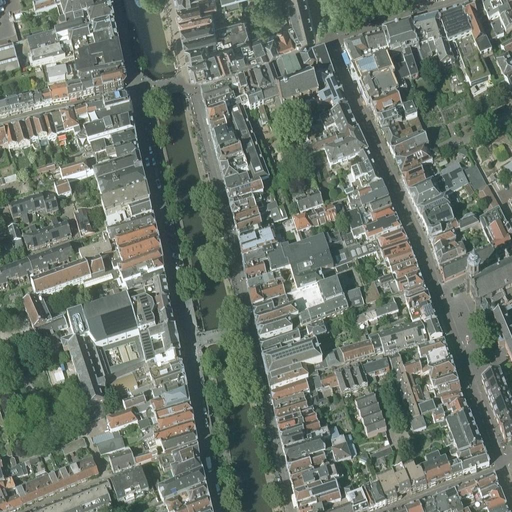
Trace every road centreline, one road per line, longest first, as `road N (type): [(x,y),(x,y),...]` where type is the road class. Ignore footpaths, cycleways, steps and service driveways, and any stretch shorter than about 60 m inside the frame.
road 1 (residential): [(436,293),(331,43)]
road 2 (residential): [(249,331),(188,85)]
road 3 (residential): [(135,95),(185,342)]
road 4 (residential): [(502,467),(436,293)]
road 5 (residential): [(289,511),(249,331)]
road 6 (unclassified): [(188,85),(331,43)]
road 7 (unclassified): [(465,0),(331,43)]
road 8 (residential): [(0,126),(135,95)]
road 9 (residential): [(389,511),(502,467)]
